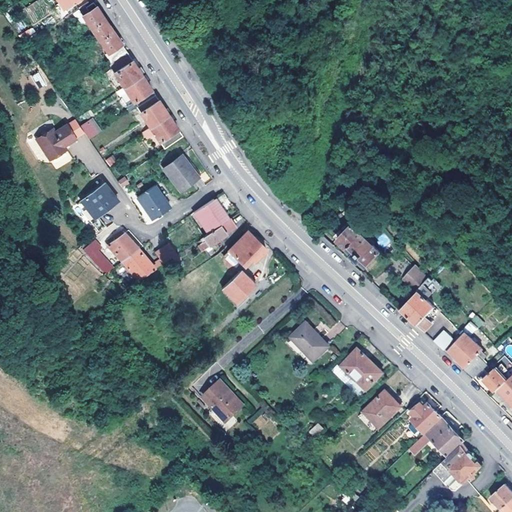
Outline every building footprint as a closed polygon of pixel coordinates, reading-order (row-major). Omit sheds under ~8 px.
[(88,9),(81,14),(92,29),(105,20),(101,14),(94,4),(87,8),(88,9)] [(81,14),(79,10),(72,14),(84,33),(92,29),(81,14)] [(113,32),(105,20),(92,29),(100,41),(113,32)] [(100,41),(92,29),(84,33),(93,45),(100,41)] [(120,42),(113,32),(100,41),(108,54),(106,56),(111,63),(127,53),(120,42)] [(127,53),(111,63),(109,65),(124,88),(142,76),(133,63),(127,53)] [(32,76),(39,88),(46,84),(39,72),(32,76)] [(142,76),(124,88),(133,103),(135,102),(138,107),(155,96),(149,86),(142,76)] [(150,128),(168,116),(162,107),(155,96),(138,107),(150,128)] [(174,125),(168,116),(150,128),(165,149),(182,138),(174,125)] [(81,126),(89,139),(98,133),(89,121),(81,126)] [(75,138),(66,124),(54,132),(52,129),(36,139),(56,170),(73,159),(64,146),(75,138)] [(198,179),(182,157),(164,170),(181,192),(198,179)] [(117,181),(122,188),(129,184),(125,176),(117,181)] [(118,200),(104,183),(82,202),(96,218),(91,222),(99,233),(106,227),(98,217),(118,200)] [(154,221),(171,210),(156,187),(139,199),(154,221)] [(228,220),(213,199),(194,212),(209,233),(228,220)] [(82,202),(78,204),(91,222),(96,218),(82,202)] [(231,218),(228,220),(209,233),(204,237),(211,246),(237,228),(231,218)] [(98,234),(99,233),(91,222),(90,223),(98,234)] [(380,253),(352,226),(338,242),(354,257),(353,257),(357,261),(358,260),(366,268),(380,253)] [(125,234),(122,230),(115,237),(117,239),(108,245),(123,261),(140,250),(125,234)] [(248,232),(223,257),(238,273),(249,262),(252,264),(266,250),(257,241),(248,232)] [(106,274),(114,268),(100,251),(102,249),(97,243),(86,253),(105,274),(106,274)] [(164,264),(173,258),(176,256),(168,245),(156,253),(160,260),(164,264)] [(123,261),(140,281),(156,270),(152,266),(140,250),(123,261)] [(223,257),(219,260),(235,276),(238,273),(223,257)] [(160,260),(152,266),(156,270),(164,264),(160,260)] [(417,292),(431,278),(419,265),(404,280),(417,292)] [(250,291),(235,276),(216,295),(234,313),(243,303),(241,301),(250,291)] [(415,322),(426,332),(433,324),(426,317),(436,308),(426,297),(433,290),(430,286),(434,281),(431,278),(417,292),(418,293),(402,310),(415,322)] [(468,319),(481,327),(485,321),(471,313),(468,319)] [(468,322),(464,329),(474,334),(477,327),(468,322)] [(329,347),(307,324),(291,339),(314,362),(329,347)] [(435,341),(444,350),(452,341),(443,332),(435,341)] [(473,379),(488,365),(484,360),(487,357),(482,353),(485,350),(466,332),(449,350),(467,368),(465,370),(473,379)] [(371,361),(359,349),(342,366),(367,391),(383,373),(371,361)] [(498,390),(511,377),(511,374),(502,365),(497,370),(496,368),(484,380),(490,386),(495,393),(498,390)] [(511,377),(498,390),(507,400),(511,404),(511,377)] [(221,382),(204,399),(228,424),(245,407),(221,382)] [(402,408),(387,391),(364,412),(379,429),(402,408)] [(442,419),(443,419),(435,410),(429,404),(426,408),(421,403),(412,412),(415,416),(412,419),(427,434),(442,419)] [(465,442),(451,427),(450,426),(442,419),(427,434),(412,448),(417,454),(432,439),(434,441),(435,443),(449,458),(463,444),(465,442)] [(327,430),(321,424),(312,432),(318,439),(327,430)] [(463,444),(449,458),(445,462),(464,484),(483,467),(476,459),(475,453),(470,453),(463,444)] [(502,510),(511,500),(511,491),(510,488),(506,484),(490,498),(502,510)] [(351,488),(347,492),(356,500),(359,496),(351,488)] [(511,511),(511,500),(502,510),(503,511),(511,511)]
